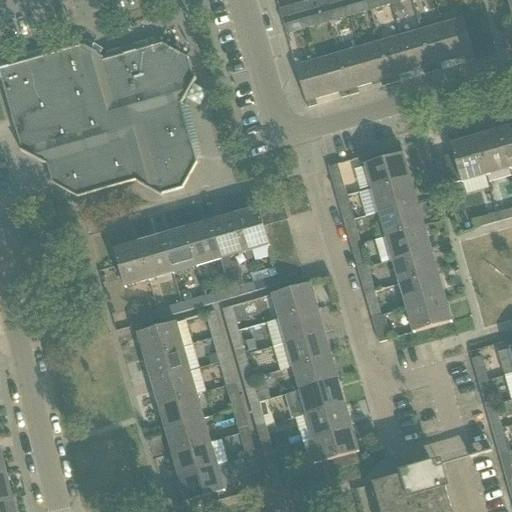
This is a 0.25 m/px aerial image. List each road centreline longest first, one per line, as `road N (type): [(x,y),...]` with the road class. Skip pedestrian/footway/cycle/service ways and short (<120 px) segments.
road 1 (residential): [(378,393),(301,135)]
road 2 (unclassified): [(61,511),(0,269)]
road 3 (residential): [(301,135),(511,71)]
road 4 (residential): [(239,0),(272,115),(301,135)]
road 5 (residential): [(378,393),(436,376),(456,443),(448,445)]
road 6 (residential): [(448,445),(398,460),(378,393)]
